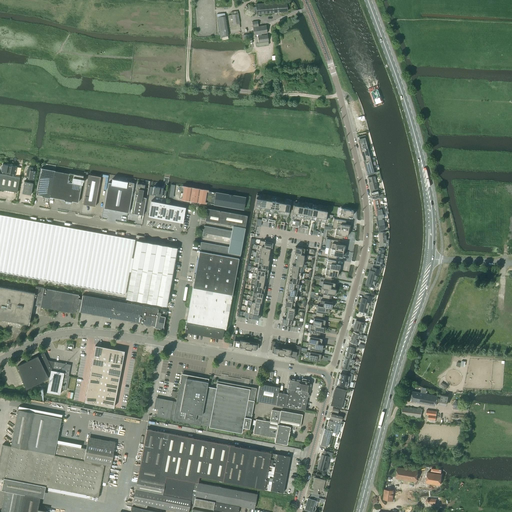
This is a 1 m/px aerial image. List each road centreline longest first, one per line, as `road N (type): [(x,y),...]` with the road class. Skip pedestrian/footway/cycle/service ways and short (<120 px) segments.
road 1 (primary): [(359,511),(430,243),(429,198),(411,123),(367,0)]
road 2 (tertiary): [(325,374),(367,225),(340,95),(305,0)]
road 3 (track): [(340,95),(191,86),(190,0)]
road 4 (unclassified): [(0,205),(188,241)]
road 5 (tertiary): [(0,359),(62,332),(171,344)]
road 6 (tertiary): [(295,511),(329,385),(325,374)]
road 7 (unknown): [(137,441),(112,505),(48,498)]
road 8 (residential): [(262,361),(285,235)]
